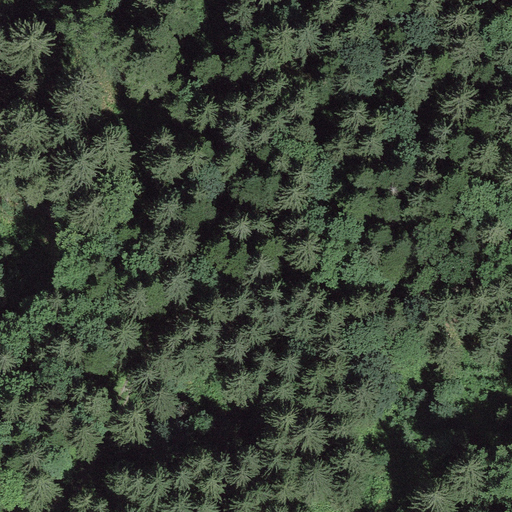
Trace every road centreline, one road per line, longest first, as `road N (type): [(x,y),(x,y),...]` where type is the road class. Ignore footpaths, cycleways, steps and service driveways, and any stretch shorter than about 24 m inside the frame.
road 1 (track): [(511,254),(456,294),(310,288),(232,296),(177,319),(142,360)]
road 2 (track): [(142,360),(96,466),(36,511)]
road 3 (track): [(0,294),(142,360)]
